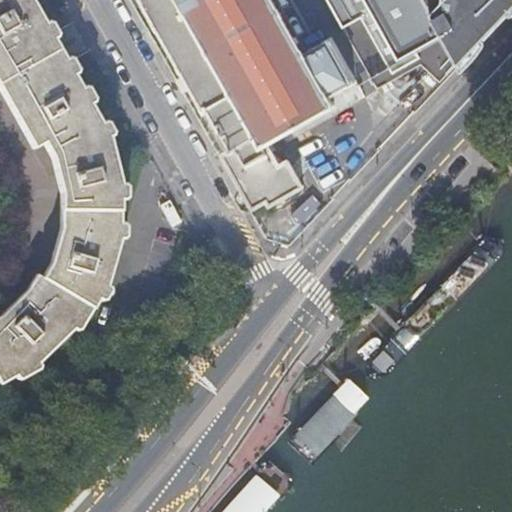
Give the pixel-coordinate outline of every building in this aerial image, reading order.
[(0,0),(0,93),(30,146),(40,140),(48,156),(58,188),(58,225),(48,263),(39,276),(34,274),(25,289),(0,311),(0,379),(36,360),(68,329),(84,303),(90,306),(103,283),(116,238),(116,179),(105,137),(26,0),(0,0)] [(178,0),(141,0),(206,114),(210,111),(233,152),(258,139),(178,0)] [(332,106),(304,56),(272,0),(178,0),(258,139),(261,146),(265,144),(332,106)] [(426,0),(332,0),(346,23),(374,8),(406,68),(451,44),(426,0)] [(511,0),(426,0),(451,44),(462,61),(511,7),(511,0)] [(330,42),(304,56),(332,106),(358,92),(330,42)] [(258,139),(233,152),(222,158),(251,212),(268,203),(270,207),(302,189),(287,163),(278,168),(265,144),(261,146),(258,139)]
